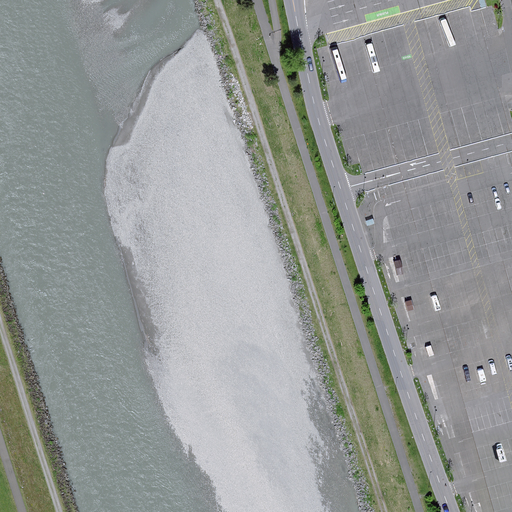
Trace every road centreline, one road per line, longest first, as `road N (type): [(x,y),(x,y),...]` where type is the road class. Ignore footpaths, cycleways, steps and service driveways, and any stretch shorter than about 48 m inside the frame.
road 1 (track): [(219,0),(384,511)]
road 2 (unclassified): [(450,511),(325,143),(293,0)]
road 3 (track): [(0,316),(61,511)]
